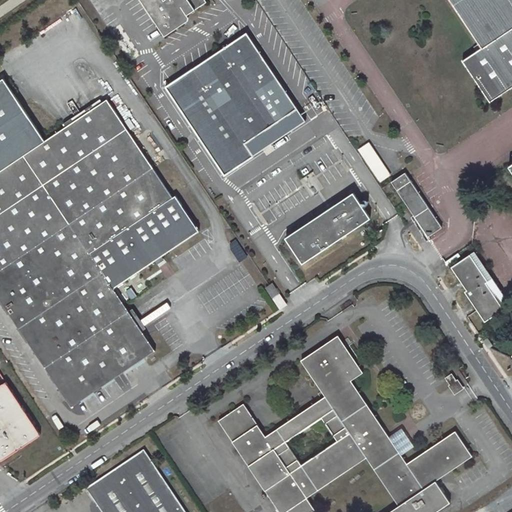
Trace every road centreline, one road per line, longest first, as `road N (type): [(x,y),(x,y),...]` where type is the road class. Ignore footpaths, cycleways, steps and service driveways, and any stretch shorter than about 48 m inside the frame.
road 1 (tertiary): [(5,511),(375,262),(400,259),(420,272),(511,409)]
road 2 (unknown): [(400,259),(395,214),(366,162),(240,0)]
road 3 (unknown): [(222,365),(209,349),(189,347),(98,403),(67,409),(0,320)]
road 4 (unknown): [(452,405),(425,433),(465,502)]
